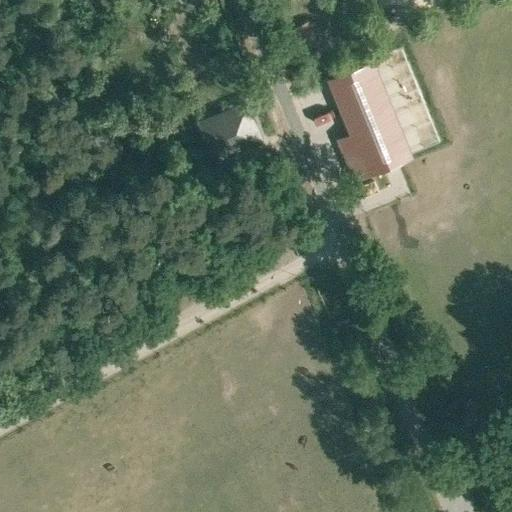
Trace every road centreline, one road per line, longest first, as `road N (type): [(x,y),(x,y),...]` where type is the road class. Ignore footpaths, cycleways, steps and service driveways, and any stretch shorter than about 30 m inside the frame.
road 1 (unclassified): [(340,242),(0,432)]
road 2 (unclassified): [(446,511),(340,242)]
road 3 (unclassified): [(340,242),(234,0)]
